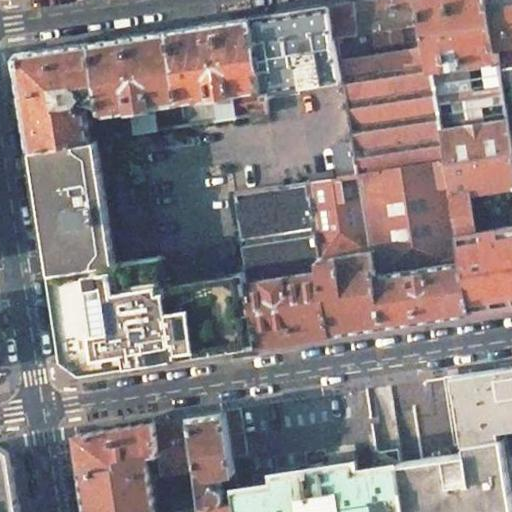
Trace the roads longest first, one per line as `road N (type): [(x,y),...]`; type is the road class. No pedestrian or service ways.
road 1 (residential): [(511,337),(34,409)]
road 2 (residential): [(0,162),(34,409)]
road 3 (residential): [(0,30),(197,0)]
